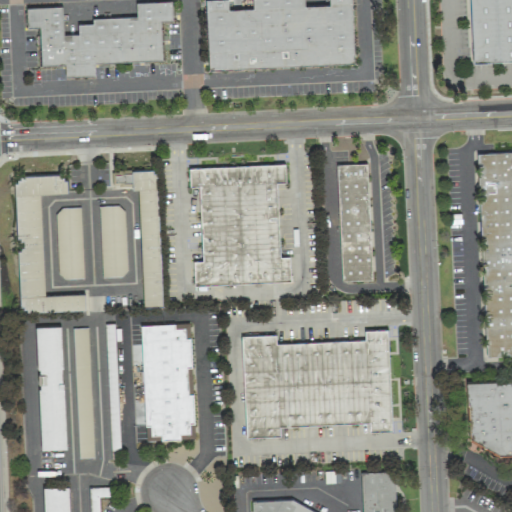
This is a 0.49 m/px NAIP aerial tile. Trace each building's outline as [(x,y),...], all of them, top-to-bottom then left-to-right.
[(350,0),(328,0),(328,4),(304,5),(303,0),(251,0),(252,8),(227,9),(227,0),(204,0),(208,68),(353,63),(350,0)] [(511,0),(469,0),(472,62),(511,60),(511,0)] [(161,59),(160,20),(172,20),(171,1),(135,2),(136,16),(91,18),(91,23),(77,24),(77,34),(62,34),(61,6),(25,7),(26,27),(39,27),(40,64),(64,63),(64,75),(94,74),(94,62),(161,59)] [(511,355),(511,151),(477,153),(485,356),(511,355)] [(367,163),(337,164),(341,280),(371,279),(367,163)] [(189,169),(285,164),(286,183),(276,184),(280,257),(290,257),(291,280),(194,285),(193,261),(203,260),(199,186),(190,186),(189,169)] [(142,305),(161,304),(156,169),(130,170),(131,189),(138,189),(142,305)] [(43,295),(39,193),(65,192),(64,174),(14,176),(17,248),(16,248),(19,312),(84,309),(84,293),(43,295)] [(101,277),(126,276),(123,205),(98,206),(101,277)] [(83,278),(80,207),(55,208),(58,279),(83,278)] [(189,323),(140,324),(144,440),(180,438),(180,432),(189,432),(188,423),(193,423),(192,392),(189,323)] [(39,449),(64,448),(61,326),(36,327),(39,449)] [(88,328),(73,328),(76,438),(91,438),(88,328)] [(241,335),(245,436),(280,435),(279,425),(368,422),(369,431),(391,430),(387,329),(364,329),(364,339),(275,342),(275,334),(241,335)] [(511,379),(464,381),(467,453),(511,451),(511,379)] [(314,511),(287,499),(251,500),(251,511),(395,511),(394,470),(360,472),(361,511),(314,511)] [(43,487),(43,511),(68,511),(68,486),(43,487)]
